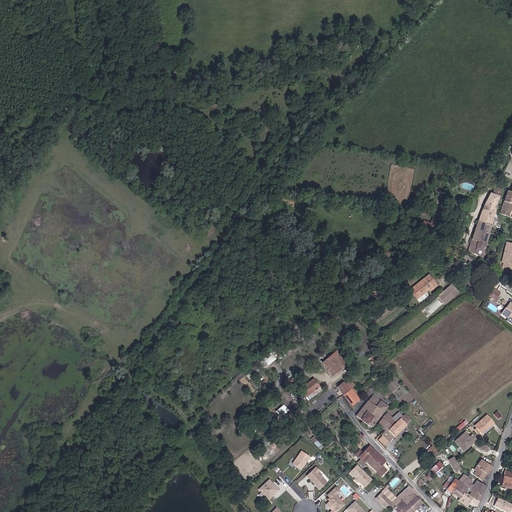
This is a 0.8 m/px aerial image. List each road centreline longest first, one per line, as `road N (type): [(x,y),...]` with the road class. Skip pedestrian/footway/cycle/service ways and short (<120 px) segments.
road 1 (track): [(0,126),(132,75),(253,72),(354,34),(390,37),(420,0)]
road 2 (residential): [(511,143),(463,249),(511,289)]
road 3 (residential): [(439,511),(340,401)]
